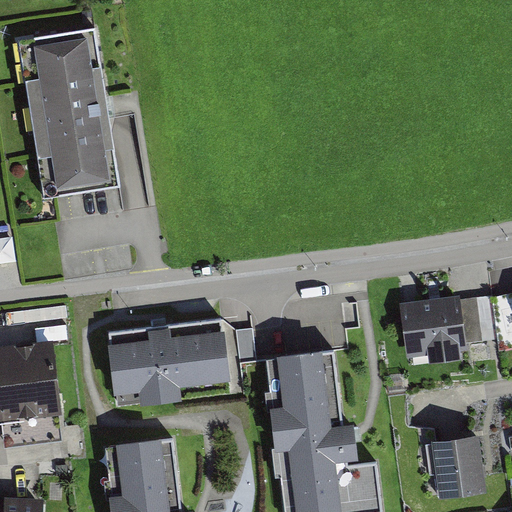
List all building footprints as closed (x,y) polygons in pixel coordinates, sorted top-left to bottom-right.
[(93,29),(20,41),(45,197),(120,186),(93,29)] [(0,263),(20,260),(15,236),(0,239),(0,263)] [(460,290),(400,299),(408,354),(430,351),(431,359),(462,355),(461,347),(468,346),(460,290)] [(222,315),(109,329),(118,403),(232,389),(222,315)] [(0,416),(63,409),(54,335),(0,341),(0,416)] [(288,388),(290,414),(274,415),(278,455),(294,453),(295,472),(283,473),(285,511),(385,511),(382,464),(361,466),(359,447),(337,449),(329,356),(285,360),(268,362),(270,389),(288,388)] [(433,436),(440,494),(460,492),(487,488),(480,430),(453,433),(433,436)] [(123,481),(127,507),(111,509),(111,511),(171,511),(162,447),(119,453),(119,454),(102,456),(105,484),(123,481)] [(0,511),(44,511),(45,502),(0,500),(0,511)]
